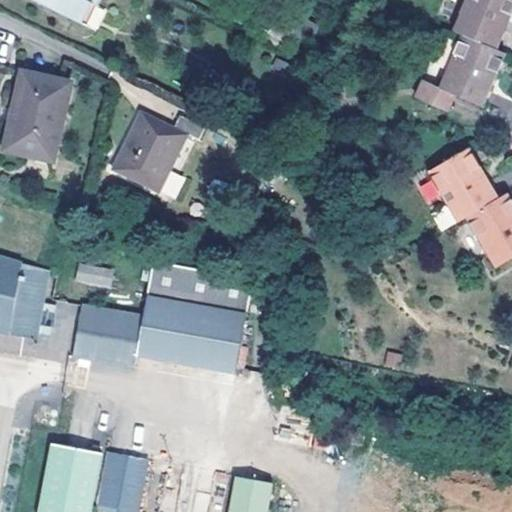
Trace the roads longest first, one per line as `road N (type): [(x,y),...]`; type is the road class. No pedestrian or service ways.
road 1 (residential): [(10,369),(212,399)]
road 2 (unknown): [(104,511),(122,429),(116,385)]
